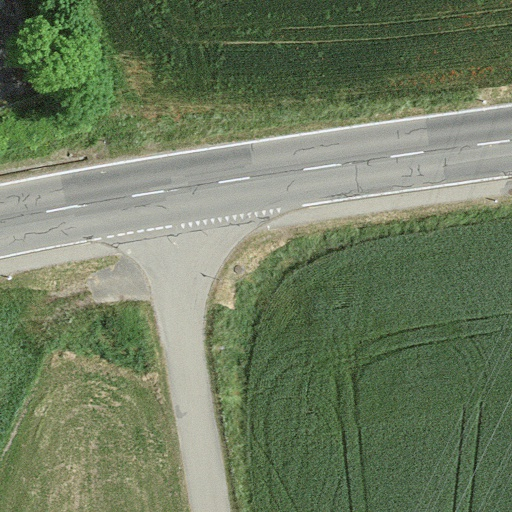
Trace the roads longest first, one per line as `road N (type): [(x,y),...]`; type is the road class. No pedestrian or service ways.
road 1 (primary): [(511,148),(159,198)]
road 2 (unclassified): [(215,511),(159,198)]
road 3 (primary): [(159,198),(0,229)]
